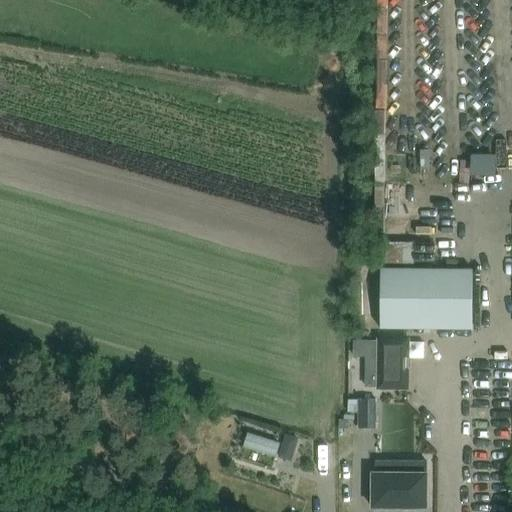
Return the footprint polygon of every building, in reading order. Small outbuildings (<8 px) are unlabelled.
[(406,23),(409,23),(408,0),(387,0),(388,39),(406,39),(406,23)] [(447,111),(448,159),(459,158),(458,111),(447,111)] [(431,116),(421,116),(420,160),(430,160),(431,116)] [(510,129),(486,130),(486,157),(510,157),(510,129)] [(443,156),(444,130),(435,130),(434,155),(443,156)] [(411,197),(398,196),(397,217),(409,218),(411,197)] [(412,236),(428,233),(426,221),(409,224),(412,236)] [(473,270),(381,269),(380,329),(472,330),(473,270)] [(405,386),(405,373),(412,369),(413,360),(405,355),(405,341),(382,341),(381,386),(405,386)] [(377,399),(358,399),(358,429),(377,429),(377,399)] [(276,457),(280,443),(248,433),(244,447),(276,457)] [(286,434),(282,445),(289,447),(296,445),(299,438),(286,434)] [(372,474),(372,508),(426,508),(427,461),(405,460),(405,474),(372,474)]
